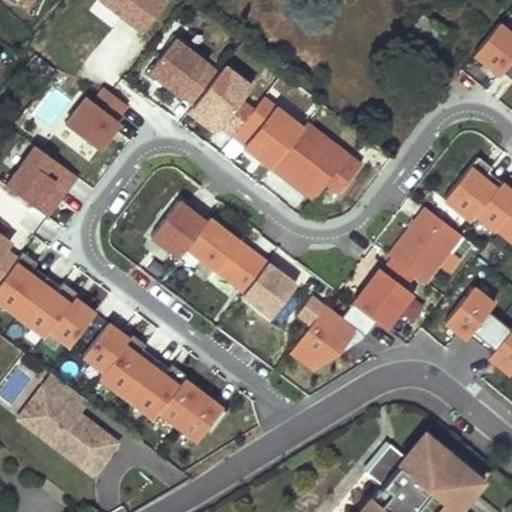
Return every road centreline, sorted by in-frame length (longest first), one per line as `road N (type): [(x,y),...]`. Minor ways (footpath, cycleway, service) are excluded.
road 1 (residential): [(298,429),(283,402),(104,267),(94,254),(94,212),(136,159),(172,149),(187,152),(280,225),(308,239),(342,237),(454,115),(492,118),(511,134)]
road 2 (residential): [(298,429),(359,391),(398,380),(434,383),(511,444)]
road 3 (residential): [(160,511),(298,429)]
